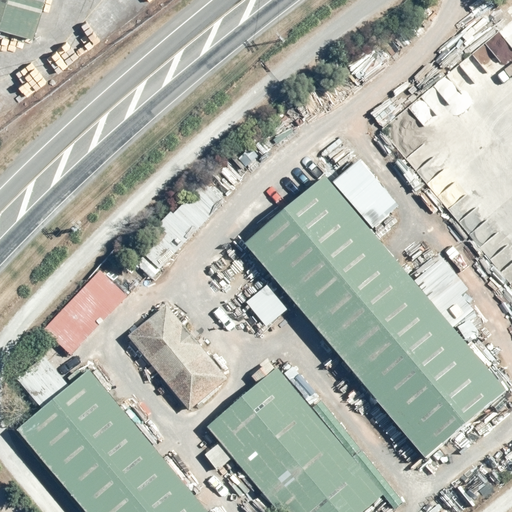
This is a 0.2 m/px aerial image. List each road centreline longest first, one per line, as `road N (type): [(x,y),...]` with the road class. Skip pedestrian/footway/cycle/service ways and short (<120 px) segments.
road 1 (secondary): [(283,0),(137,122),(0,254)]
road 2 (secondary): [(0,202),(136,71),(227,0)]
